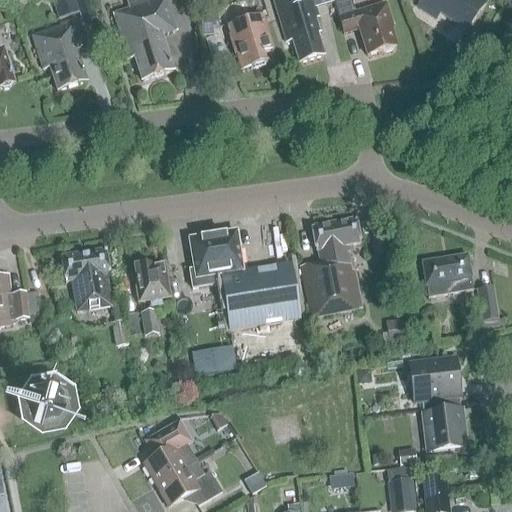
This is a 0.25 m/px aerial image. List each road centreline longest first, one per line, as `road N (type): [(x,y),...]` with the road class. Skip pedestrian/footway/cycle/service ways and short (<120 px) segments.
road 1 (residential): [(0,141),(360,98),(370,186)]
road 2 (residential): [(370,186),(0,233)]
road 3 (residential): [(511,233),(370,186)]
